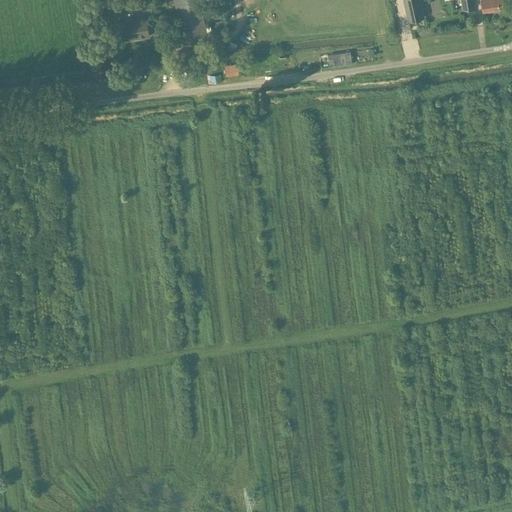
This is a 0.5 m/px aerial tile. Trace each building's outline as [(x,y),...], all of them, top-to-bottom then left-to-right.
[(153,12),(150,0),(144,0),(134,2),(136,15),(137,15),(137,18),(120,22),(124,41),(137,38),(137,37),(149,35),(145,14),(153,12)] [(174,0),(182,44),(208,39),(200,0),(174,0)] [(403,0),(409,21),(411,20),(412,22),(416,22),(417,19),(423,18),(419,0),(403,0)] [(475,8),(473,0),(460,0),(462,10),(475,8)] [(504,8),(502,0),(480,0),(482,12),(504,8)] [(327,55),(329,67),(352,64),(350,52),(327,55)] [(287,56),(260,60),(261,66),(243,69),(244,76),(289,69),(287,56)] [(239,74),(237,63),(224,65),(226,76),(239,74)]
